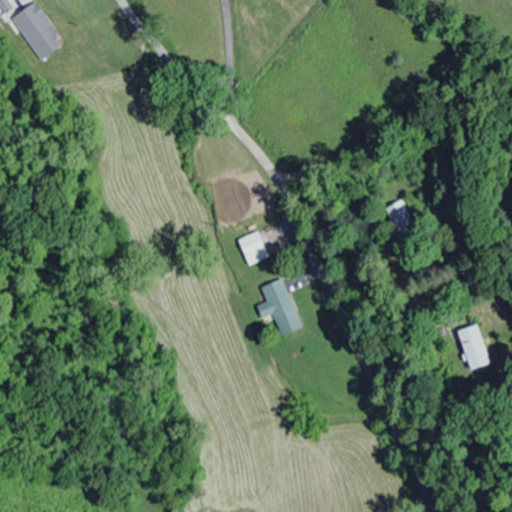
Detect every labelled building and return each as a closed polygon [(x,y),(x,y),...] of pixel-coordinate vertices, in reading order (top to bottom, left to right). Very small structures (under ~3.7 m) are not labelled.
[(41,61),(65,45),(38,4),(14,19),(41,61)] [(384,209),(398,235),(416,226),(402,199),(384,209)] [(269,256),(256,231),(237,240),(249,266),(269,256)] [(282,279),(261,287),(280,336),(301,328),(282,279)] [(456,331),(469,370),(489,363),(476,324),(456,331)]
